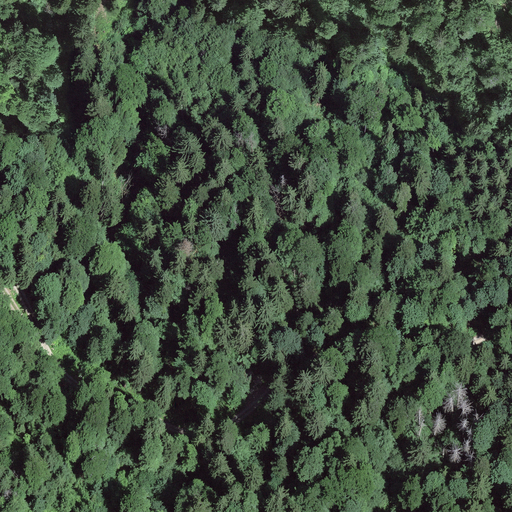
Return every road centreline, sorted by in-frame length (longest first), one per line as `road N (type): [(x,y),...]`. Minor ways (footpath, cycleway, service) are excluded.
road 1 (track): [(0,282),(69,380),(178,428),(215,432),(338,347),(469,345),(511,313)]
road 2 (track): [(0,236),(51,356)]
